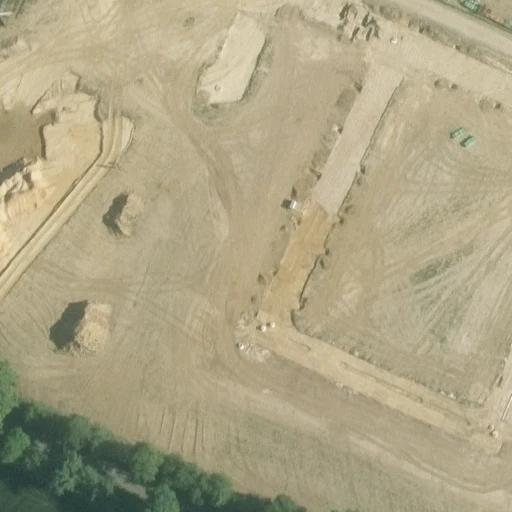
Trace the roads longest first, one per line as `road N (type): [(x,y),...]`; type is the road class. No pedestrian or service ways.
road 1 (residential): [(511,389),(487,426),(467,425),(286,343),(275,329),(276,311),(399,43)]
road 2 (unclassified): [(0,422),(197,511)]
road 3 (residential): [(399,43),(511,94)]
